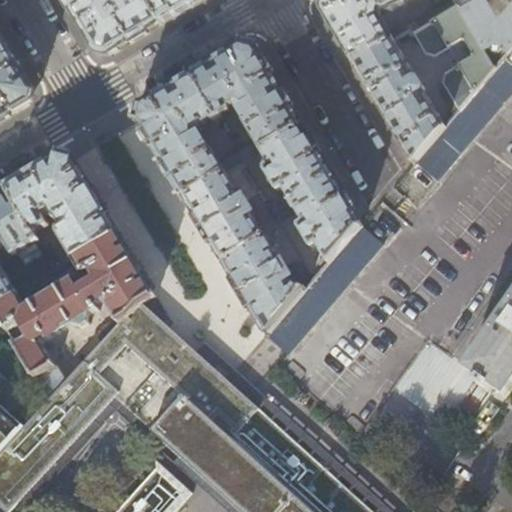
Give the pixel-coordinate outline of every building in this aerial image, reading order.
[(65,0),(79,22),(96,51),(111,54),(161,24),(146,0),(65,0)] [(146,0),(161,24),(191,7),(202,0),(146,0)] [(391,12),(410,0),(324,0),(322,11),(350,57),(370,46),(374,54),(394,42),(380,16),(381,10),(391,12)] [(484,0),(475,0),(459,10),(484,52),(490,48),(493,52),(500,52),(502,50),(508,54),(511,49),(511,7),(501,19),(496,19),(484,0)] [(434,23),(448,14),(442,5),(418,19),(420,22),(408,30),(410,32),(412,36),(415,35),(434,23)] [(458,8),(448,14),(434,23),(448,48),(464,39),(474,55),(459,65),(476,93),(495,69),(484,52),(459,10),(458,8)] [(448,48),(434,23),(415,35),(425,53),(435,56),(448,48)] [(20,68),(1,36),(0,37),(0,122),(7,119),(30,105),(33,90),(20,68)] [(417,80),(394,42),(374,54),(370,46),(350,57),(413,165),(415,163),(445,128),(425,93),(426,90),(420,80),(417,80)] [(221,59),(192,76),(218,120),(229,113),(230,111),(230,108),(239,103),(246,107),(252,118),(251,118),(250,120),(247,125),(247,127),(248,129),(255,142),(238,153),(243,162),(261,152),(303,126),(280,87),(257,50),(243,46),(221,59)] [(511,49),(508,54),(495,69),(476,93),(456,115),(445,128),(415,163),(438,182),(511,92),(511,49)] [(456,115),(476,93),(459,65),(445,73),(441,90),(456,115)] [(218,120),(192,76),(168,91),(142,106),(138,121),(159,156),(184,198),(232,170),(243,162),(238,153),(220,163),(208,143),(199,149),(193,138),(193,131),(203,125),(204,127),(206,127),(207,126),(209,125),(218,120)] [(332,175),(303,126),(261,152),(270,167),(265,170),(265,172),(284,205),(273,213),(280,225),(298,214),(303,224),(298,227),(298,229),(310,248),(312,249),(316,246),(323,258),(318,261),(323,270),(362,225),(332,175)] [(7,188),(12,197),(34,235),(49,225),(44,217),(53,211),(63,229),(57,232),(56,234),(73,262),(74,261),(118,234),(74,159),(60,156),(33,172),(7,188)] [(232,170),(184,198),(205,232),(224,265),(265,239),(229,178),(235,174),(232,170)] [(38,242),(34,235),(12,197),(0,204),(0,304),(17,295),(0,265),(0,257),(5,255),(2,249),(3,249),(4,246),(2,243),(4,242),(13,257),(38,242)] [(362,225),(323,270),(314,281),(304,292),(267,336),(267,337),(288,356),(384,245),(363,227),(362,225)] [(156,296),(118,234),(74,261),(83,277),(26,310),(17,295),(0,304),(0,328),(4,334),(18,326),(26,339),(12,348),(32,379),(53,367),(41,345),(75,326),(85,327),(90,324),(92,316),(99,312),(96,307),(103,302),(115,319),(99,329),(100,331),(93,335),(101,349),(142,305),(156,296)] [(265,239),(224,265),(241,293),(267,336),(304,292),(293,283),(292,285),(274,255),(276,253),(268,239),(265,240),(265,239)] [(511,303),(467,368),(507,396),(511,388),(511,303)] [(168,328),(142,305),(101,349),(65,387),(48,405),(24,431),(0,457),(0,507),(5,511),(11,511),(115,400),(240,511),(373,511),(247,398),(223,378),(168,328)] [(65,387),(53,367),(32,379),(48,405),(65,387)] [(0,457),(24,431),(0,408),(0,457)] [(473,424),(456,409),(444,423),(461,437),(473,424)] [(169,511),(184,496),(155,472),(119,511),(169,511)]
